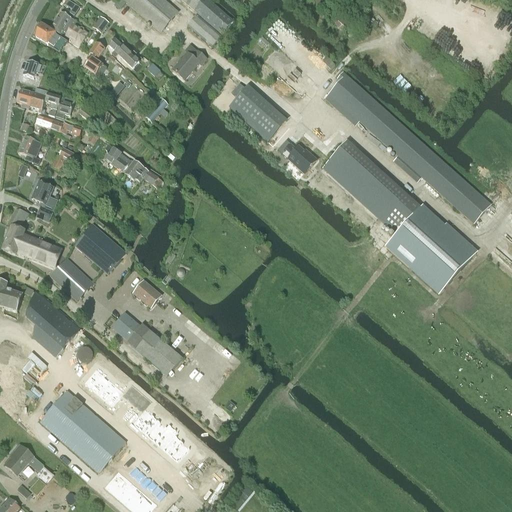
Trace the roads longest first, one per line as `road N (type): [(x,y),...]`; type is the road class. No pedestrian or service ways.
road 1 (residential): [(208,511),(28,340),(0,324)]
road 2 (tertiary): [(0,127),(15,60),(41,0)]
